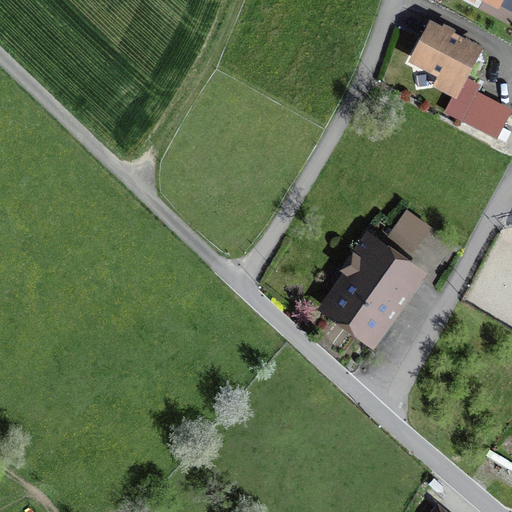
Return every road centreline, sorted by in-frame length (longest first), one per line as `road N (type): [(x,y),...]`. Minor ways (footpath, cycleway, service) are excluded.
road 1 (residential): [(490,511),(240,284)]
road 2 (track): [(240,284),(0,55)]
road 3 (unclassified): [(393,0),(360,89),(240,284)]
